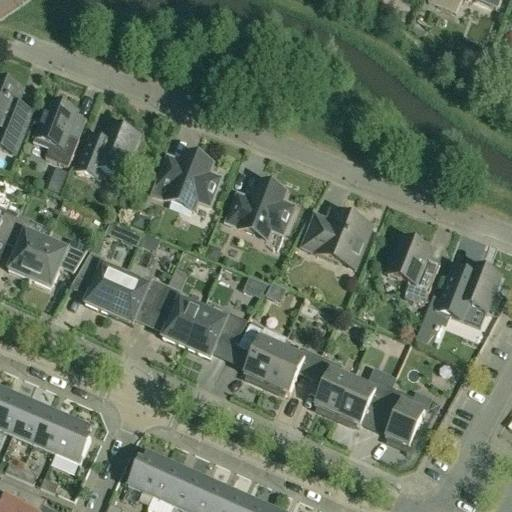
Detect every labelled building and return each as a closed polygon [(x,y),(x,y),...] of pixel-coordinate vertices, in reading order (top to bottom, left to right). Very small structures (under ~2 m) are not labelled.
[(463,0),(466,0),(496,12),(501,0),(430,0),(428,6),(456,17),(463,0)] [(31,115),(16,109),(23,93),(0,83),(0,151),(15,157),(31,115)] [(79,142),(68,138),(77,114),(50,104),(33,146),(49,152),(45,161),(68,170),(79,142)] [(122,181),(139,139),(109,127),(102,143),(89,138),(75,174),(100,183),(103,174),(122,181)] [(184,156),(180,165),(168,160),(153,198),(194,214),(198,205),(210,210),(221,181),(209,176),(212,168),(193,160),(184,156)] [(55,171),(46,192),(59,197),(67,176),(55,171)] [(257,185),(254,194),(250,203),(238,198),(227,227),(267,243),(271,234),(283,239),(294,210),(282,205),(286,196),(257,185)] [(0,244),(6,248),(17,222),(4,216),(1,225),(0,224),(0,244)] [(132,227),(143,231),(145,224),(143,220),(136,218),(132,227)] [(302,251),(339,266),(355,272),(372,231),(340,218),(337,227),(315,219),(302,251)] [(30,283),(47,244),(26,235),(30,227),(17,222),(6,248),(18,252),(8,274),(30,283)] [(424,309),(440,267),(426,261),(428,258),(414,252),(415,247),(402,242),(400,247),(395,245),(391,260),(394,261),(388,277),(408,285),(404,301),(424,309)] [(47,244),(30,283),(51,293),(61,271),(73,276),(88,252),(71,245),(67,253),(47,244)] [(91,256),(99,259),(104,247),(98,244),(91,256)] [(209,249),(206,259),(216,263),(219,256),(217,252),(209,249)] [(109,318),(128,274),(125,279),(102,269),(105,263),(91,256),(76,282),(89,288),(87,291),(91,293),(85,308),(109,318)] [(432,300),(423,320),(439,326),(444,328),(448,318),(466,325),(480,331),(486,316),(488,311),(491,312),(498,299),(493,297),(500,281),(486,275),(484,280),(470,274),(469,277),(469,278),(455,273),(443,304),(432,300)] [(156,317),(168,290),(152,283),(152,285),(128,274),(109,318),(133,329),(139,314),(143,316),(145,312),(156,317)] [(186,352),(203,313),(180,303),(182,296),(168,290),(156,317),(166,321),(164,325),(169,327),(162,341),(186,352)] [(203,313),(186,352),(210,362),(216,348),(221,350),(222,346),(233,351),(248,325),(230,317),(227,323),(203,313)] [(274,339),(264,334),(250,328),(238,350),(253,357),(245,376),(244,376),(243,377),(248,379),(247,383),(265,391),(282,352),(270,347),(274,339)] [(311,383),(321,360),(299,350),(295,358),(282,352),(265,391),(283,399),(285,395),(290,398),(290,397),(290,396),(298,377),(311,383)] [(336,423),(353,384),(340,378),(343,370),(321,360),(311,383),(324,389),(315,408),(315,407),(314,409),(319,411),(318,415),(336,423)] [(382,415),(392,392),(395,385),(372,374),(366,389),(353,384),(336,423),(354,431),(356,427),(361,429),(361,428),(360,428),(369,409),(382,415)] [(415,396),(412,401),(392,392),(382,415),(395,421),(386,439),(385,439),(385,440),(390,443),(388,446),(411,456),(419,437),(416,436),(424,417),(425,417),(431,403),(415,396)] [(0,433),(13,440),(28,405),(7,396),(0,412),(0,433)] [(34,449),(49,414),(28,405),(13,440),(34,449)] [(55,458),(70,423),(49,414),(34,449),(55,458)] [(70,423),(55,458),(80,468),(91,443),(87,441),(91,432),(70,423)] [(153,501),(169,467),(147,457),(143,466),(139,464),(128,490),(153,501)] [(19,482),(23,473),(9,467),(6,476),(19,482)] [(174,510),(189,476),(169,467),(153,501),(174,510)] [(23,473),(19,482),(33,488),(37,479),(23,473)] [(177,511),(197,511),(210,485),(189,476),(174,510),(177,511)] [(55,497),(58,488),(44,482),(40,491),(55,497)] [(0,511),(41,511),(46,504),(0,483),(0,500),(4,503),(0,510),(0,511)] [(222,511),(231,494),(210,485),(197,511),(222,511)] [(247,511),(251,504),(231,494),(222,511),(247,511)]
